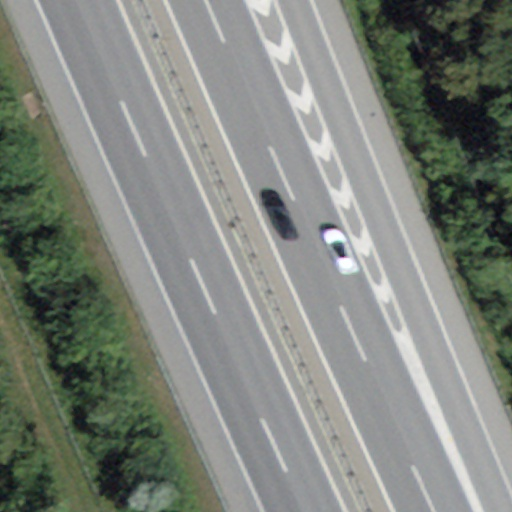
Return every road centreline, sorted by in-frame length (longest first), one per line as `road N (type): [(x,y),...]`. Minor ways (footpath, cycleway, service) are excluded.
road 1 (motorway): [(434,511),(196,0)]
road 2 (motorway): [(70,0),(299,511)]
road 3 (motorway): [(453,511),(409,246),(310,0)]
